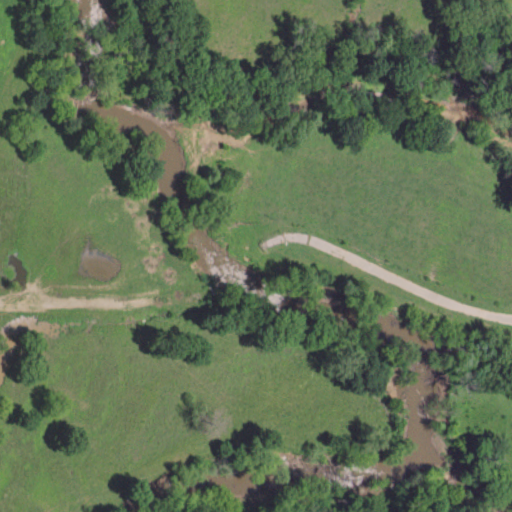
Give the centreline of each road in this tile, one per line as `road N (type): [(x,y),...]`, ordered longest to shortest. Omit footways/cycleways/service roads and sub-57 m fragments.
road 1 (residential): [(260,246),(309,240),(461,312),(511,320)]
road 2 (residential): [(0,304),(180,302),(213,289)]
